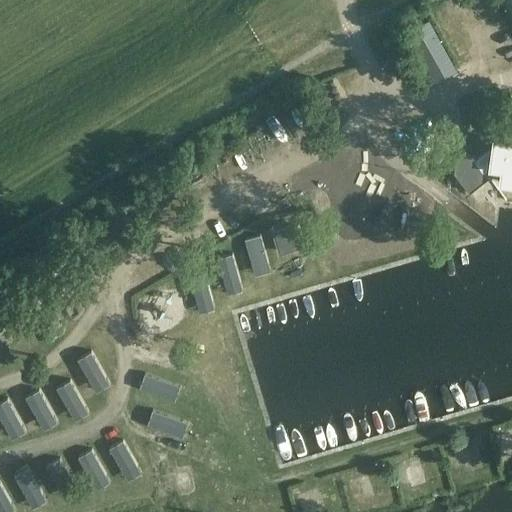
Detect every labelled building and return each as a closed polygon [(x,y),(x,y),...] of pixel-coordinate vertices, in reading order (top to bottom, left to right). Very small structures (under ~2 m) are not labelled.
[(466,28),(452,34),(458,46),(471,40),(466,28)] [(502,169),(500,182),(511,183),(511,139),(503,139),(493,146),(492,153),(486,152),(475,159),(473,156),(469,158),(458,157),(457,168),(454,171),(470,192),(489,178),(485,172),(490,167),(502,169)] [(250,177),(266,169),(261,158),(245,166),(250,177)] [(312,244),(330,238),(323,217),(305,222),(312,244)] [(280,252),(299,246),(294,227),(274,232),(280,252)] [(229,286),(249,278),(240,254),(220,262),(229,286)] [(196,282),(174,291),(182,311),(204,301),(196,282)] [(163,343),(162,314),(137,314),(138,344),(163,343)] [(137,405),(161,398),(153,372),(129,379),(137,405)] [(173,422),(149,427),(154,450),(178,445),(173,422)] [(490,459),(511,456),(511,435),(488,438),(490,459)] [(455,442),(434,449),(442,471),(463,463),(455,442)] [(384,462),(394,491),(418,482),(409,454),(384,462)] [(334,477),(341,498),(366,489),(359,468),(334,477)] [(155,474),(160,496),(184,491),(180,469),(155,474)] [(287,498),(290,511),(302,511),(299,495),(287,498)]
